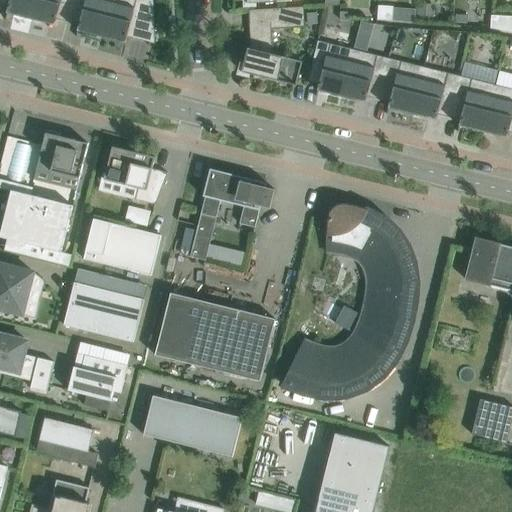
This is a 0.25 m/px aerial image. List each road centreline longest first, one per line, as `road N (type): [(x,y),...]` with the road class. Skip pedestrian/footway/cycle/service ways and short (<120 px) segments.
road 1 (tertiary): [(511,193),(198,115)]
road 2 (tertiary): [(198,115),(0,65)]
